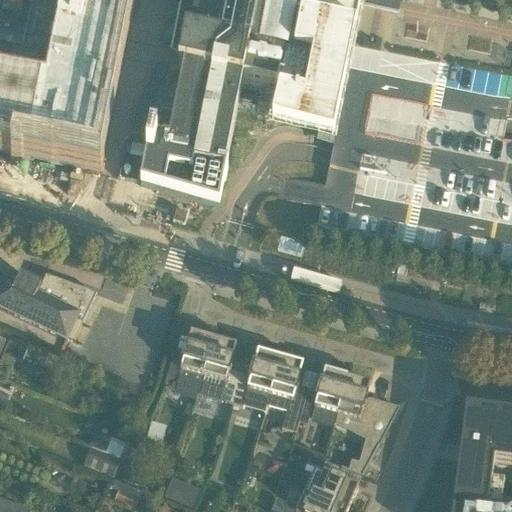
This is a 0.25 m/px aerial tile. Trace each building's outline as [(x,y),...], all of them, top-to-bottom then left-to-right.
[(0,0),(0,150),(96,170),(130,0),(0,0)] [(197,0),(190,38),(185,37),(180,60),(178,71),(183,72),(168,146),(149,142),(148,148),(141,185),(137,209),(220,231),(244,108),(276,114),(270,145),(330,157),(361,0),(197,0)] [(8,155),(6,178),(28,181),(31,158),(8,155)] [(21,281),(18,287),(15,291),(6,287),(0,298),(0,311),(64,342),(75,321),(82,325),(96,297),(46,278),(40,290),(21,281)] [(203,380),(213,343),(191,336),(184,359),(173,356),(164,387),(177,390),(176,393),(197,399),(203,380)] [(220,403),(231,406),(240,374),(230,371),(236,349),(213,343),(203,380),(225,386),(220,403)] [(8,344),(3,356),(22,363),(26,351),(8,344)] [(247,392),(270,398),(280,361),(257,355),(251,377),(240,374),(231,406),(243,409),(247,392)] [(22,363),(3,356),(0,364),(0,369),(10,373),(15,362),(21,364),(22,363)] [(280,361),(270,398),(292,405),(290,414),(301,417),(308,393),(297,390),(303,368),(280,361)] [(315,411),(337,417),(347,380),(325,374),(318,396),(308,393),(301,417),(303,418),(300,427),(308,429),(311,420),(312,420),(315,411)] [(357,433),(367,436),(366,441),(379,448),(393,423),(392,422),(395,417),(371,404),(368,402),(367,404),(365,403),(370,387),(347,380),(337,417),(359,424),(357,433)] [(511,511),(511,419),(466,413),(452,511),(511,511)] [(82,466),(91,470),(113,479),(119,464),(89,451),(82,466)] [(313,472),(304,493),(347,511),(348,511),(358,491),(337,481),(341,471),(311,458),(306,469),(313,472)] [(368,467),(367,468),(351,463),(347,473),(361,479),(362,480),(369,467),(368,467)] [(136,505),(142,493),(142,492),(125,484),(116,505),(130,511),(133,511),(136,505)] [(142,493),(136,505),(151,511),(158,511),(162,505),(149,500),(151,497),(142,493)] [(347,511),(304,493),(296,511),(347,511)]
